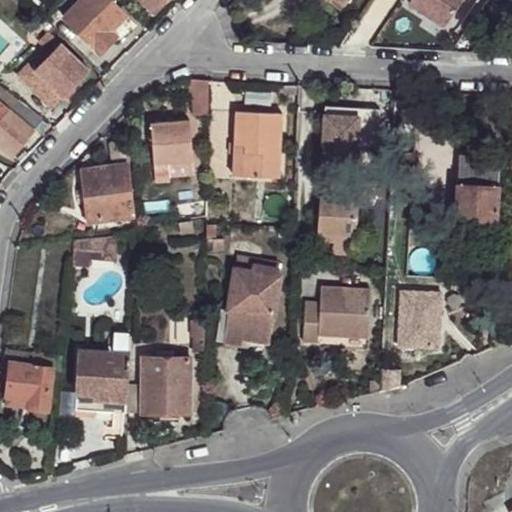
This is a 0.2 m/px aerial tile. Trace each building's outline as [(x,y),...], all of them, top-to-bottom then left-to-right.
[(113,30),(128,16),(111,0),(76,0),(60,17),(98,56),(118,35),(113,30)] [(163,0),(142,0),(153,10),(163,0)] [(332,0),(342,9),(349,0),(332,0)] [(461,0),(410,0),(410,1),(445,26),(461,0)] [(133,21),(128,16),(113,30),(118,35),(133,21)] [(49,33),(50,34),(55,29),(47,22),(42,26),(49,33)] [(40,42),(52,53),(61,45),(50,34),(49,33),(40,42)] [(64,97),(64,98),(90,73),(61,45),(52,53),(36,70),(30,66),(19,77),(52,109),(64,97)] [(209,80),(190,79),(190,99),(194,99),(196,113),(208,113),(209,80)] [(0,102),(8,110),(17,99),(0,86),(0,102)] [(43,118),(17,99),(8,110),(31,132),(43,118)] [(0,102),(0,144),(13,155),(31,132),(8,110),(0,102)] [(358,116),(358,107),(324,105),(323,114),(358,116)] [(284,110),(237,107),(233,172),(280,174),(284,110)] [(378,108),(358,107),(358,116),(323,114),(321,155),(355,156),(355,149),(377,150),(378,108)] [(150,123),(155,175),(195,171),(190,120),(150,123)] [(109,143),(111,164),(126,162),(122,136),(109,143)] [(455,218),(496,220),(499,157),(458,155),(455,218)] [(126,162),(111,164),(79,169),(85,224),(134,218),(127,162),(126,162)] [(319,195),(317,232),(334,233),(334,240),(333,253),(355,255),(358,199),(374,199),(375,183),(333,180),(332,195),(319,195)] [(204,216),(191,219),(191,222),(192,233),(193,238),(205,235),(205,221),(204,216)] [(495,235),(496,220),(455,218),(454,232),(495,235)] [(215,220),(205,221),(205,235),(206,240),(215,239),(215,220)] [(192,233),(191,222),(178,225),(179,236),(192,233)] [(334,233),(317,232),(317,240),(334,240),(334,233)] [(92,239),(91,259),(115,261),(116,238),(92,239)] [(75,240),(73,266),(90,267),(91,259),(92,239),(75,240)] [(253,271),(254,263),(279,267),(279,262),(238,255),(236,268),(253,271)] [(236,268),(229,309),(223,342),(242,345),(243,339),(269,343),(280,276),(277,275),(279,267),(254,263),(253,271),(236,268)] [(319,335),(369,337),(371,290),(348,289),(347,295),(339,295),(339,288),(321,287),(320,304),(305,303),(303,341),(318,342),(319,335)] [(223,342),(229,309),(223,308),(217,341),(223,342)] [(111,351),(77,348),(74,410),(99,410),(99,399),(114,400),(113,411),(129,411),(129,401),(130,384),(132,353),(128,353),(129,336),(114,334),(111,351)] [(196,353),(205,353),(206,341),(197,341),(196,353)] [(33,350),(3,347),(2,360),(11,361),(32,364),(33,350)] [(59,367),(60,354),(33,350),(32,364),(11,361),(7,394),(30,397),(28,407),(49,410),(53,366),(59,367)] [(129,401),(129,411),(191,412),(192,358),(146,357),(145,384),(130,384),(129,401)] [(379,392),(396,387),(392,371),(380,370),(379,392)] [(7,404),(28,407),(30,397),(7,394),(7,404)] [(114,400),(99,399),(99,410),(113,411),(114,400)]
